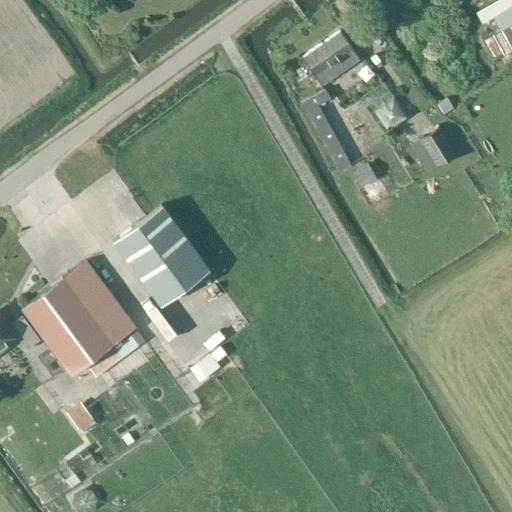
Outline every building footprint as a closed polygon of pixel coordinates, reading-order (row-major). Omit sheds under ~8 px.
[(320,84),(359,58),(339,30),(301,56),(320,84)] [(393,75),(415,111),(425,105),(402,69),(393,75)] [(359,98),(369,114),(375,123),(382,119),(387,128),(405,117),(393,97),(392,98),(383,83),(359,98)] [(338,170),(350,163),(317,104),(330,97),(325,88),(300,102),(338,170)] [(439,127),(419,138),(409,144),(426,172),(455,154),(439,127)] [(356,185),(374,175),(367,163),(350,173),(356,185)] [(112,240),(159,304),(208,269),(161,205),(112,240)] [(49,250),(59,247),(47,212),(37,215),(49,250)] [(70,374),(135,326),(85,259),(21,307),(70,374)] [(26,350),(40,339),(22,315),(9,324),(0,311),(0,351),(17,339),(26,350)] [(200,348),(218,333),(211,325),(193,340),(200,348)] [(62,368),(50,352),(39,360),(51,376),(62,368)] [(45,443),(67,428),(36,381),(14,396),(45,443)] [(78,429),(92,419),(79,401),(65,411),(78,429)] [(85,473),(72,488),(86,502),(100,487),(85,473)]
